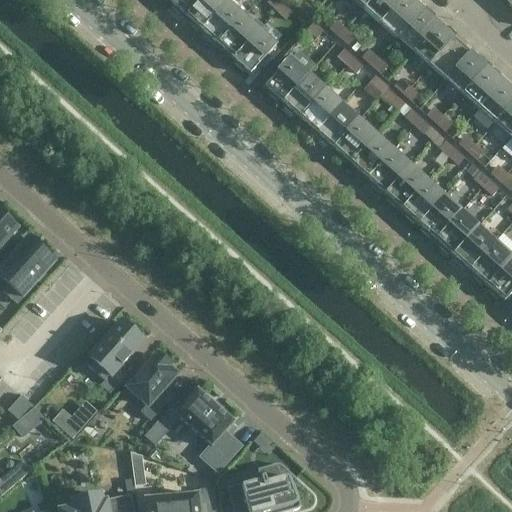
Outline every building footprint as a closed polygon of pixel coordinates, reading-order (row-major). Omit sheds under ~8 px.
[(170,0),(168,3),(184,17),(199,0),(170,0)] [(222,0),(199,0),(184,17),(200,32),(226,3),(222,0)] [(276,12),(282,5),(276,0),(270,0),(267,3),(276,12)] [(350,0),(363,11),(372,0),(350,0)] [(372,0),(363,11),(379,25),(401,0),(372,0)] [(408,0),(401,0),(379,25),(395,40),(421,11),(408,0)] [(226,3),(200,32),(216,46),(242,18),(226,3)] [(285,21),(292,14),(282,5),(276,12),(285,21)] [(304,5),(297,12),(307,21),(313,14),(304,5)] [(421,11),(395,40),(396,41),(398,39),(413,53),(437,26),(421,11)] [(242,18),(216,46),(233,61),(258,32),(242,18)] [(338,39),(344,32),(335,23),(328,31),(338,39)] [(316,40),(322,33),(312,24),(306,31),(316,40)] [(437,26),(413,53),(429,67),(453,40),(437,26)] [(258,32),(233,61),(249,75),(275,47),(258,32)] [(338,39),(347,48),(354,41),(344,32),(338,39)] [(453,40),(429,67),(445,81),(469,55),(453,40)] [(346,66),(352,59),(343,51),(336,58),(346,66)] [(360,59),(379,76),(385,69),(366,52),(360,59)] [(469,55),(445,81),(461,96),(485,69),(469,55)] [(355,75),(362,68),(352,59),(346,66),(355,75)] [(264,88),(281,104),(307,76),(289,60),(264,88)] [(485,69),(461,96),(477,110),(501,84),(485,69)] [(307,76),(281,104),(298,120),(324,91),(307,76)] [(380,97),(386,90),(374,79),(363,91),(375,102),(380,97)] [(399,81),(392,88),(411,105),(418,98),(399,81)] [(511,93),(501,84),(477,110),(494,125),(511,104),(511,93)] [(389,105),(395,98),(386,90),(380,97),(389,105)] [(324,91),(298,120),(315,135),(341,106),(324,91)] [(511,104),(494,125),(510,139),(511,136),(511,104)] [(341,106),(315,135),(332,150),(358,122),(341,106)] [(431,110),(425,117),(434,126),(441,119),(431,110)] [(414,127),(420,120),(411,112),(404,119),(414,127)] [(441,119),(434,126),(444,134),(450,127),(441,119)] [(423,135),(429,129),(420,120),(414,127),(423,135)] [(358,122),(332,150),(349,165),(375,137),(358,122)] [(375,137),(349,165),(366,181),(392,152),(375,137)] [(463,139),(457,146),(467,155),(473,148),(463,139)] [(448,158),(455,151),(445,142),(439,149),(448,158)] [(473,148),(467,155),(476,163),(482,156),(473,148)] [(457,166),(464,159),(455,151),(448,158),(457,166)] [(392,152),(366,181),(383,196),(409,168),(392,152)] [(409,168),(383,196),(401,211),(426,183),(409,168)] [(496,168),(489,175),(499,184),(505,177),(496,168)] [(482,188),(488,182),(479,173),(473,180),(482,188)] [(511,182),(505,177),(499,184),(508,192),(511,187),(511,182)] [(491,197),(498,190),(488,182),(482,188),(491,197)] [(426,183),(401,211),(417,227),(443,198),(426,183)] [(443,198),(417,227),(434,242),(460,213),(443,198)] [(460,213),(434,242),(451,257),(477,229),(460,213)] [(0,249),(17,230),(0,215),(0,249)] [(477,229),(451,257),(468,272),(494,244),(477,229)] [(2,292),(17,305),(54,264),(27,240),(0,270),(0,279),(7,286),(2,292)] [(494,244),(468,272),(485,287),(511,259),(494,244)] [(511,259),(485,287),(503,303),(511,293),(511,259)] [(142,343),(121,323),(89,359),(90,360),(85,366),(104,383),(100,387),(109,395),(125,378),(117,371),(120,367),(121,368),(130,358),(129,357),(142,343)] [(141,414),(150,422),(167,403),(158,395),(174,377),(166,370),(169,367),(157,357),(128,389),(147,406),(141,414)] [(177,414),(175,416),(177,418),(210,447),(209,447),(210,447),(199,459),(217,475),(241,448),(229,437),(224,433),(231,426),(233,424),(231,423),(219,412),(220,412),(218,411),(217,411),(211,406),(212,405),(210,404),(198,394),(199,393),(197,392),(195,394),(177,414)] [(31,407),(22,398),(9,414),(18,422),(31,407)] [(52,426),(73,444),(96,416),(86,407),(71,423),(61,415),(52,426)] [(166,432),(157,423),(144,438),(153,446),(166,432)] [(31,472),(22,461),(0,479),(0,497),(1,498),(31,472)] [(242,485),(226,489),(232,511),(290,511),(297,510),(294,499),(295,498),(289,484),(293,480),(294,481),(295,480),(279,466),(278,466),(276,466),(257,471),(261,486),(244,490),(242,485)] [(144,501),(145,511),(214,511),(212,491),(200,492),(201,496),(181,498),(180,494),(161,496),(161,499),(144,501)] [(131,511),(129,498),(101,504),(99,496),(72,502),(74,509),(60,511),(131,511)]
